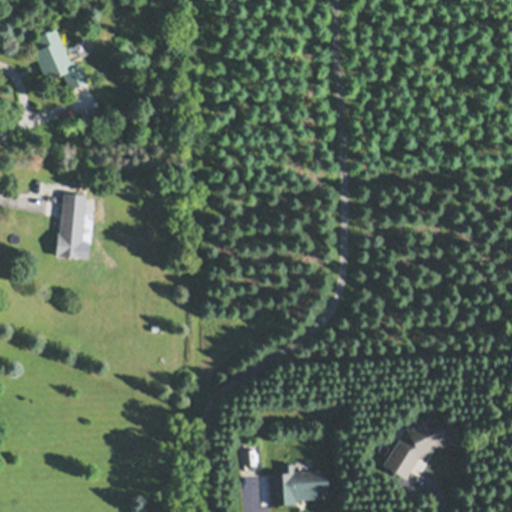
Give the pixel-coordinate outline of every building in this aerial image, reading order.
[(33,50),(39,48),(34,35),(56,26),(63,44),(66,44),(67,47),(65,48),(70,59),(72,58),(74,62),(75,61),(77,64),(81,62),(88,80),(69,88),(63,72),(46,79),(33,50)] [(80,113),(98,105),(106,122),(88,130),(80,113)] [(55,254),(57,231),(59,231),(63,191),(86,193),(80,256),(55,254)] [(383,463),(398,439),(406,435),(408,430),(406,426),(413,422),(414,424),(427,417),(427,416),(435,412),(442,427),(445,425),(458,426),(457,443),(448,443),(419,457),(406,477),(383,463)] [(269,473),(282,472),(282,463),(293,463),(294,471),(327,469),(329,496),(295,499),(295,503),(270,504),(269,473)]
